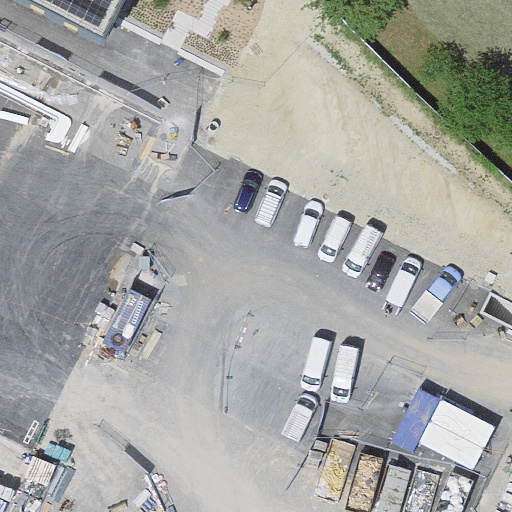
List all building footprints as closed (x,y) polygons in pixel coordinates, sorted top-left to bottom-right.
[(8,0),(98,43),(118,0),(8,0)] [(0,190),(120,251),(148,196),(0,121),(0,190)] [(0,220),(0,282),(18,290),(39,236),(0,220)] [(318,511),(41,385),(0,473),(0,511),(318,511)] [(466,456),(439,510),(443,511),(472,511),(494,470),(466,456)]
